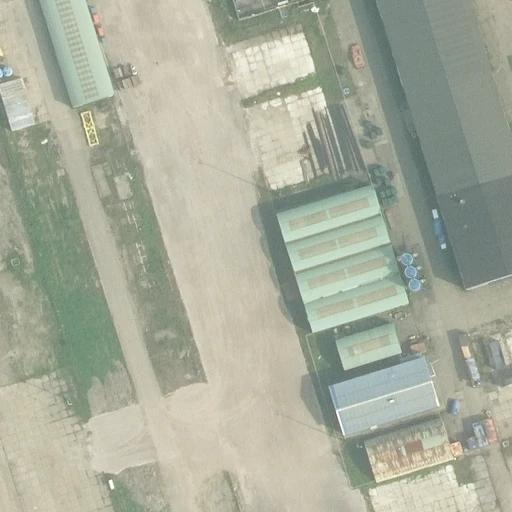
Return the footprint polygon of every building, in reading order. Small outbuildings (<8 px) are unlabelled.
[(86,0),(39,0),(74,111),(117,99),(86,0)] [(376,0),(466,290),(511,275),(511,138),(469,0),(376,0)] [(304,31),(231,54),(246,100),(319,78),(304,31)] [(304,155),(304,156),(265,166),(270,190),(337,173),(330,148),(304,155)] [(374,186),(277,215),(314,336),(412,307),(374,186)] [(344,374),(402,357),(393,327),(335,344),(344,374)] [(511,388),(511,327),(481,337),(498,393),(511,388)] [(402,368),(331,389),(346,437),(439,409),(422,354),(400,361),(402,368)] [(441,418),(363,441),(375,484),(455,460),(441,418)]
